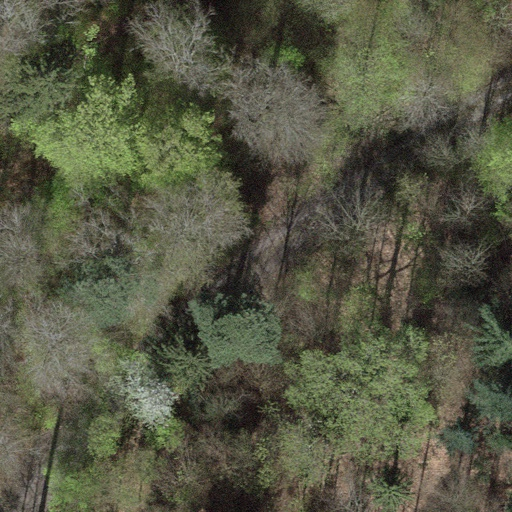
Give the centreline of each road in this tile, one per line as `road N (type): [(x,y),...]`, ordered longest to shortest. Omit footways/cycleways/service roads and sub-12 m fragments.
road 1 (track): [(511,73),(296,223),(164,328),(16,511)]
road 2 (track): [(164,0),(87,50),(0,89)]
